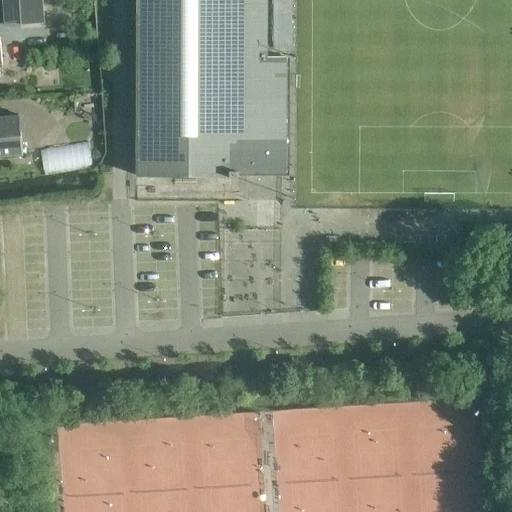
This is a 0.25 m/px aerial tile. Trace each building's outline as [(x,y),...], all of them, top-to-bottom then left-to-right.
[(0,0),(0,21),(16,20),(14,0),(0,0)] [(42,0),(18,0),(20,25),(44,23),(42,0)] [(136,0),(137,175),(145,175),(154,175),(154,171),(229,171),(229,176),(239,176),(239,171),(285,171),(286,57),(268,56),(268,0),(136,0)] [(292,0),(273,0),(273,33),(273,48),(292,48),(292,33),(292,0)] [(20,114),(0,115),(0,156),(23,154),(20,114)] [(12,289),(0,289),(0,321),(14,321),(12,289)]
